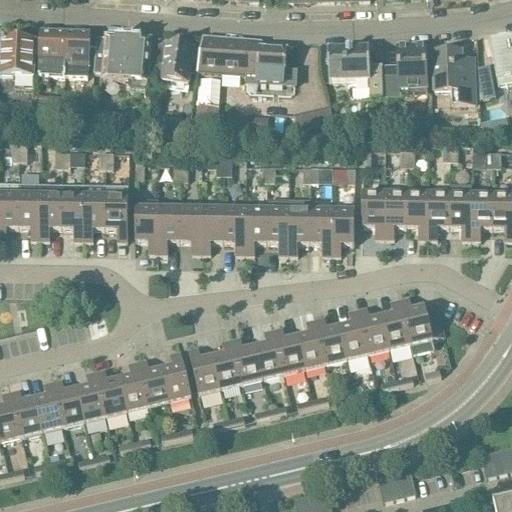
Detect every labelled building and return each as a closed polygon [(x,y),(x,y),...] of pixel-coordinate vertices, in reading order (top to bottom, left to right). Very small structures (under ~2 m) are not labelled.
[(294,5),(308,8),(308,0),(287,0),(288,8),(293,8),(294,5)] [(308,0),(308,8),(323,4),(323,7),(329,7),(328,0),(308,0)] [(60,82),(64,82),(66,37),(41,36),(39,81),(54,82),(54,90),(60,90),(60,82)] [(96,83),(96,79),(97,48),(90,48),(90,38),(66,37),(64,82),(96,83)] [(511,87),(511,40),(490,45),(498,90),(511,87)] [(0,73),(0,80),(34,82),(36,44),(2,42),(0,73)] [(131,96),(145,97),(147,95),(149,71),(163,71),(167,46),(152,45),(152,44),(106,42),(106,43),(99,42),(96,79),(103,79),(102,86),(129,88),(129,93),(131,96)] [(197,81),(257,82),(260,55),(260,47),(202,43),(197,81)] [(162,86),(189,89),(194,51),(167,48),(162,86)] [(369,51),(328,53),(330,87),(350,86),(351,104),(384,102),(382,72),(370,72),(369,51)] [(386,71),(387,102),(400,101),(401,101),(401,100),(400,100),(400,94),(427,93),(425,52),(426,52),(426,51),(397,52),(397,53),(398,71),(386,71)] [(257,90),(295,91),(295,76),(285,75),(286,56),(283,56),(280,55),(274,54),(272,55),(260,55),(257,82),(257,90)] [(451,96),(451,109),(475,108),(474,80),(462,81),(461,55),(433,56),(435,96),(451,96)] [(479,73),(480,104),(492,103),(491,72),(479,73)] [(32,119),(63,121),(63,104),(33,102),(32,119)] [(63,104),(63,121),(88,122),(89,106),(63,104)] [(216,136),(218,112),(198,111),(196,135),(216,136)] [(203,175),(217,175),(217,167),(203,167),(203,175)] [(19,234),(19,200),(19,190),(0,189),(0,245),(7,246),(7,234),(19,234)] [(472,200),(472,190),(450,189),(450,199),(449,234),(462,234),(461,246),(471,246),(472,200)] [(62,235),(63,190),(41,190),(41,200),(40,246),(50,247),(50,235),(62,235)] [(83,247),(84,191),(63,190),(62,235),(74,235),(74,247),(83,247)] [(93,235),(105,236),(106,191),(84,191),(83,247),(93,247),(93,235)] [(117,247),(127,248),(128,191),(106,191),(105,236),(117,236),(117,247)] [(385,245),(385,198),(363,198),(362,233),(375,233),(375,245),(385,245)] [(406,233),(407,199),(385,198),(385,245),(394,245),(394,233),(406,233)] [(428,245),(428,199),(407,199),(406,233),(418,234),(418,245),(428,245)] [(449,234),(450,199),(428,199),(428,245),(437,246),(437,234),(449,234)] [(40,246),(41,200),(19,200),(19,234),(31,235),(31,246),(40,246)] [(493,235),(493,200),(472,200),(471,246),(481,246),(481,234),(493,235)] [(505,246),(511,246),(511,200),(493,200),(493,235),(505,235),(505,246)] [(158,260),(159,213),(159,205),(136,205),(136,248),(149,248),(148,259),(158,260)] [(288,261),(289,215),(289,205),(267,205),(267,215),(267,250),(279,250),(278,261),(288,261)] [(180,248),(180,214),(159,213),(158,260),(168,260),(168,248),(180,248)] [(201,260),(202,214),(180,214),(180,248),(192,248),(192,260),(201,260)] [(223,249),(224,214),(202,214),(201,260),(211,260),(211,249),(223,249)] [(245,261),(246,214),(224,214),(223,249),(235,249),(235,261),(245,261)] [(267,250),(267,215),(246,214),(245,261),(254,261),(255,249),(267,250)] [(310,250),(310,215),(289,215),(288,261),(298,262),(298,250),(310,250)] [(322,262),(331,262),(332,216),(310,215),(310,250),(322,250),(322,262)] [(331,262),(341,262),(341,251),(354,251),(354,216),(332,216),(331,262)] [(400,306),(410,351),(413,361),(435,356),(432,345),(444,343),(436,309),(412,315),(409,304),(400,306)] [(381,322),(390,356),(410,351),(400,306),(390,308),(393,320),(381,322)] [(358,316),(369,361),(390,356),(381,322),(370,325),(367,314),(358,316)] [(339,332),(347,366),(369,361),(358,316),(348,318),(351,330),(339,332)] [(315,326),(326,371),(347,366),(339,332),(327,335),(325,324),(315,326)] [(297,342),(305,376),(326,371),(315,326),(306,328),(309,340),(297,342)] [(273,336),(284,381),(305,376),(297,342),(285,345),(283,334),(273,336)] [(255,352),(263,386),(284,381),(273,336),(264,338),(266,350),(255,352)] [(231,346),(242,391),(263,386),(255,352),(243,355),(240,344),(231,346)] [(213,362),(221,396),(242,391),(231,346),(222,348),(225,360),(213,362)] [(188,356),(199,401),(221,396),(213,362),(201,365),(199,354),(188,356)] [(161,375),(169,409),(191,403),(180,358),(170,361),(173,372),(161,375)] [(138,368),(148,414),(169,409),(161,375),(150,378),(147,366),(138,368)] [(119,385),(127,419),(148,414),(138,368),(128,371),(131,382),(119,385)] [(424,379),(426,386),(441,382),(439,375),(424,379)] [(96,379),(106,424),(127,419),(119,385),(108,388),(105,376),(96,379)] [(77,395),(85,429),(106,424),(96,379),(86,381),(89,392),(77,395)] [(397,385),(398,392),(413,389),(412,382),(397,385)] [(381,389),(383,396),(398,392),(397,385),(381,389)] [(53,389),(64,434),(85,429),(77,395),(65,398),(62,386),(53,389)] [(35,405),(43,439),(64,434),(53,389),(44,391),(46,402),(35,405)] [(11,399),(22,444),(43,439),(35,405),(23,408),(20,396),(11,399)] [(356,401),(357,408),(373,405),(371,398),(356,401)] [(0,413),(0,446),(1,449),(22,444),(11,399),(2,401),(4,412),(0,413)] [(340,405),(342,412),(357,408),(356,401),(340,405)] [(312,406),(314,413),(329,409),(327,402),(312,406)] [(297,409),(298,416),(314,413),(312,406),(297,409)] [(270,416),(272,423),(287,419),(285,412),(270,416)] [(255,419),(256,426),(272,423),(270,416),(255,419)] [(228,426),(230,433),(245,429),(243,422),(228,426)] [(213,429),(215,436),(230,433),(228,426),(213,429)] [(176,438),(178,445),(193,441),(191,434),(176,438)] [(161,441),(163,449),(178,445),(176,438),(161,441)] [(134,448),(136,455),(151,451),(149,444),(134,448)] [(119,451),(121,459),(136,455),(134,448),(119,451)] [(511,452),(503,455),(508,478),(511,477),(511,452)] [(492,458),(497,481),(508,478),(503,455),(492,458)] [(481,460),(486,484),(497,481),(492,458),(481,460)] [(93,464),(95,471),(110,467),(108,460),(93,464)] [(50,468),(51,475),(66,471),(65,464),(50,468)] [(78,467),(80,474),(95,471),(93,464),(78,467)] [(34,472),(36,479),(51,475),(50,468),(34,472)] [(8,478),(9,485),(24,481),(23,474),(8,478)] [(400,479),(405,503),(416,500),(411,477),(400,479)] [(0,479),(0,487),(9,485),(8,478),(0,479)] [(389,482),(394,505),(405,503),(400,479),(389,482)] [(378,485),(383,508),(394,505),(389,482),(378,485)] [(316,499),(319,511),(330,511),(327,497),(316,499)] [(305,502),(307,511),(319,511),(316,499),(305,502)] [(294,505),(296,511),(307,511),(305,502),(294,505)]
